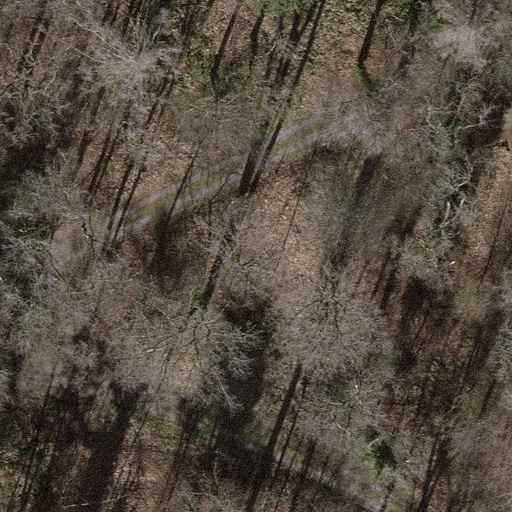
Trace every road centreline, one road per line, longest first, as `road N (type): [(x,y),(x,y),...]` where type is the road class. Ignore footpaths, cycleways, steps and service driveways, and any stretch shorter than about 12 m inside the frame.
road 1 (track): [(0,320),(511,40)]
road 2 (track): [(408,511),(318,458),(75,385),(0,389)]
